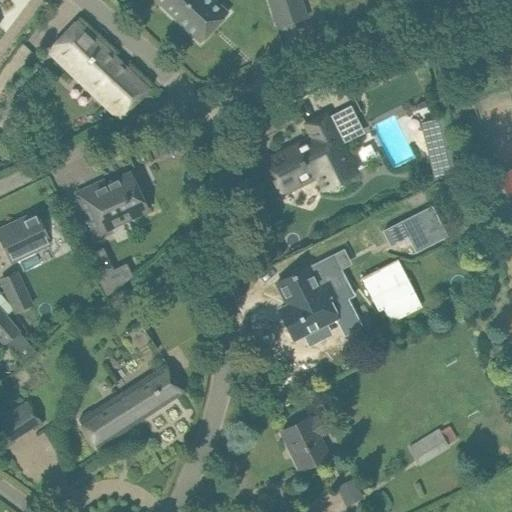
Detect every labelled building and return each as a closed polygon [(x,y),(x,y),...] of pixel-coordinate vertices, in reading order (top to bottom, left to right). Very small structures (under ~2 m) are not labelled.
[(214,0),(167,0),(162,6),(200,42),(228,12),(214,0)] [(268,0),(277,27),(306,17),(300,0),(268,0)] [(49,51),(119,118),(147,89),(76,23),(49,51)] [(431,51),(434,62),(444,59),(441,49),(431,51)] [(402,73),(369,90),(381,113),(414,95),(402,73)] [(265,161),(282,193),(317,175),(323,189),(356,172),(335,131),(326,113),(306,123),(312,137),(265,161)] [(446,134),(425,138),(433,175),(454,170),(446,134)] [(103,180),(90,186),(94,195),(80,202),(88,220),(97,240),(113,232),(111,227),(129,218),(148,210),(130,172),(105,183),(103,180)] [(432,205),(401,221),(409,235),(416,250),(446,235),(432,205)] [(36,212),(0,228),(0,238),(5,249),(11,262),(47,245),(50,244),(56,255),(71,248),(56,216),(41,223),(36,212)] [(100,252),(84,259),(104,302),(131,280),(125,267),(111,273),(110,273),(100,252)] [(332,254),(276,282),(288,305),(279,310),(294,339),(303,334),(308,344),(330,333),(325,323),(336,317),(338,320),(354,312),(346,298),(353,295),(332,254)] [(397,260),(361,279),(377,310),(413,292),(397,260)] [(33,304),(17,271),(0,278),(0,283),(14,313),(33,304)] [(0,340),(3,344),(6,342),(23,362),(36,351),(19,331),(20,330),(0,306),(0,340)] [(78,420),(96,448),(184,392),(166,363),(78,420)] [(33,429),(43,423),(28,400),(0,418),(0,438),(6,447),(15,441),(13,438),(31,426),(33,429)] [(308,417),(299,422),(281,431),(300,469),(318,460),(327,455),(317,435),(331,428),(323,413),(309,420),(308,417)] [(447,442),(456,437),(449,424),(408,446),(418,464),(449,447),(447,442)] [(344,504),(362,498),(356,479),(338,485),(344,504)]
